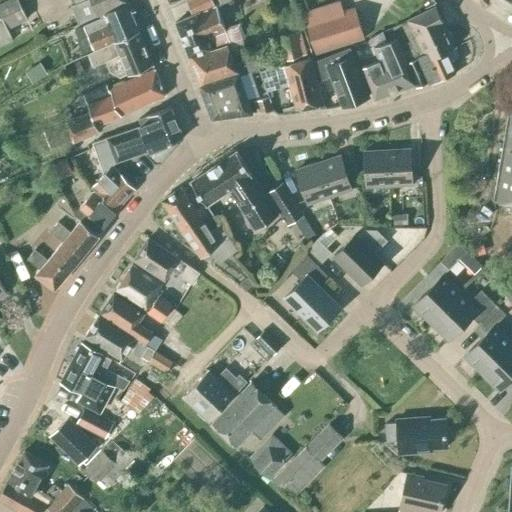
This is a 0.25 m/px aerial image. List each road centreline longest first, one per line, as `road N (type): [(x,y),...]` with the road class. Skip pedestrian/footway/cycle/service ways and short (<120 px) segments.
road 1 (residential): [(0,451),(90,271),(134,213)]
road 2 (residential): [(314,362),(134,213)]
road 3 (residential): [(368,307),(437,236),(429,102)]
road 4 (tertiary): [(202,134),(327,126),(429,102)]
road 5 (residential): [(496,432),(368,307)]
road 6 (tertiary): [(202,134),(146,0)]
